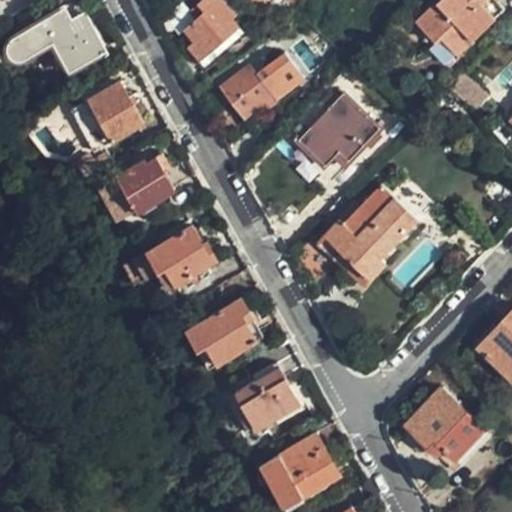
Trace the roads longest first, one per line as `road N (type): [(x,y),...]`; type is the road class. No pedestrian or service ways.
road 1 (residential): [(355,416),(117,0)]
road 2 (residential): [(355,416),(511,252)]
